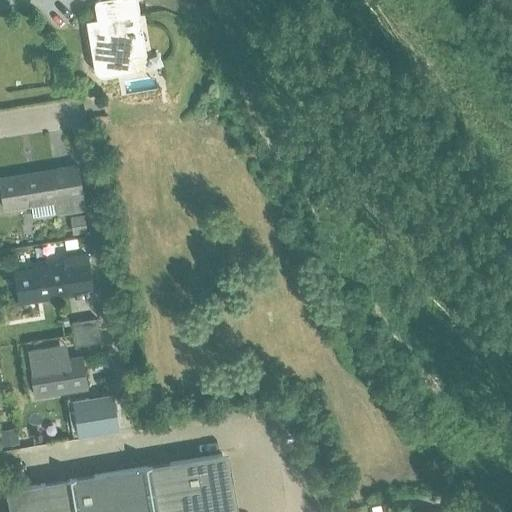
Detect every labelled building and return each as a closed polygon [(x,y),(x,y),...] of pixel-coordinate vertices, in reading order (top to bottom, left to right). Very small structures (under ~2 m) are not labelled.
[(97,0),(97,1),(96,2),(95,2),(95,4),(95,5),(97,19),(87,21),(95,69),(95,71),(96,72),(97,74),(99,75),(102,77),(104,77),(105,77),(134,72),(145,70),(147,66),(146,55),(147,55),(137,0),(97,0)] [(0,180),(5,209),(32,204),(33,216),(86,208),(79,165),(0,178),(0,180)] [(15,272),(20,302),(72,294),(71,288),(92,284),(87,254),(66,257),(67,263),(15,272)] [(72,322),(74,334),(99,330),(97,318),(72,322)] [(99,330),(74,334),(76,346),(101,341),(99,330)] [(31,365),(36,396),(87,387),(82,357),(70,358),(68,344),(28,350),(31,365)] [(112,395),(73,401),(79,437),(118,430),(112,395)] [(17,428),(0,430),(0,431),(2,446),(19,443),(17,428)] [(6,489),(10,511),(232,511),(222,454),(6,489)] [(3,468),(5,480),(25,477),(23,465),(3,468)]
